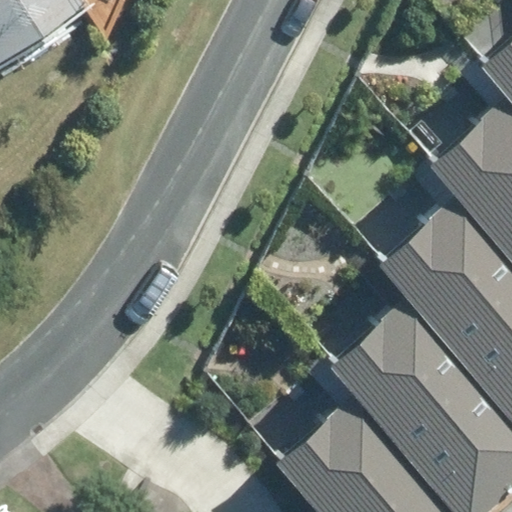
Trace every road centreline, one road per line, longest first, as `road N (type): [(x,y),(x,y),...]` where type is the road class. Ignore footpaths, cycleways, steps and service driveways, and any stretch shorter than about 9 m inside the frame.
road 1 (residential): [(266,0),(130,270),(37,386)]
road 2 (residential): [(37,386),(121,423),(220,511)]
